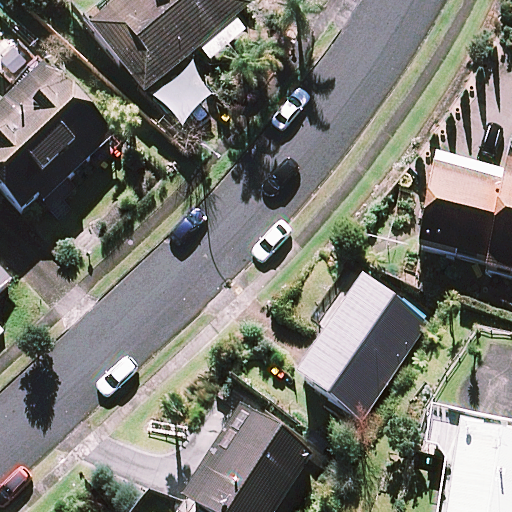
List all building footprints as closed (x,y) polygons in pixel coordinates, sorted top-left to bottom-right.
[(128,0),(86,39),(143,103),(150,97),(180,130),(213,101),(183,68),(199,54),(210,66),(241,38),(229,25),(246,10),(236,0),(128,0)] [(0,109),(0,202),(19,221),(35,205),(42,211),(111,141),(39,70),(0,109)] [(511,170),(501,169),(498,192),(430,182),(419,257),(483,266),(481,279),(511,283),(511,170)] [(0,299),(10,289),(0,277),(0,299)] [(424,328),(360,285),(292,385),(357,429),(424,328)] [(183,496),(208,511),(275,511),(314,452),(240,406),(183,496)] [(511,511),(511,440),(455,433),(443,511),(511,511)]
